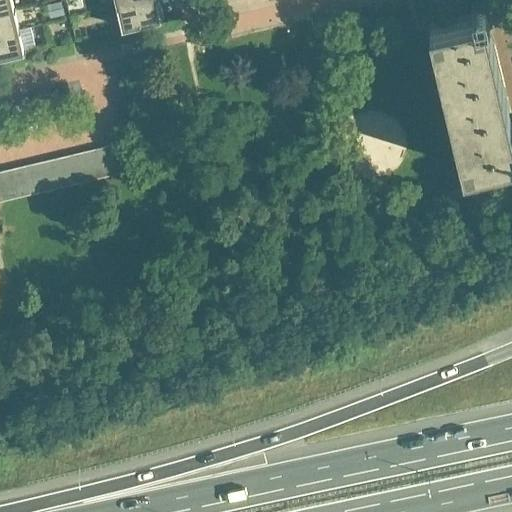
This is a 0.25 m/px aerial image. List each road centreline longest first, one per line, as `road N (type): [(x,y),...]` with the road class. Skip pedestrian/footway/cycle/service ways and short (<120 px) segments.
road 1 (motorway): [(511,350),(246,452),(12,511)]
road 2 (motorway): [(511,429),(123,511)]
road 3 (residential): [(197,35),(347,0)]
